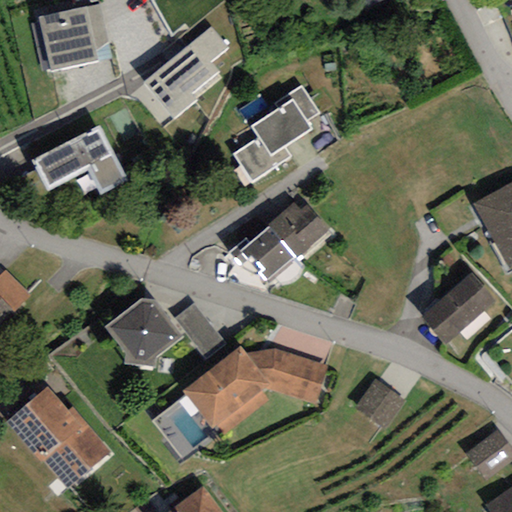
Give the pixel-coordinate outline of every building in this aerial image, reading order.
[(363,0),(369,13),(400,0),(363,0)] [(85,11),(38,22),(50,76),(98,65),(85,11)] [(229,51),(210,29),(142,86),(172,123),(196,103),(192,97),(220,73),(213,65),(229,51)] [(274,105),(279,112),(291,105),(304,125),(319,115),(302,88),(274,105)] [(304,125),(291,105),(279,112),(251,130),(257,140),(232,156),(250,184),(290,159),(284,150),(310,134),(304,125)] [(99,130),(31,166),(48,197),(87,175),(100,200),(128,185),(99,130)] [(511,186),(474,207),(511,273),(511,272),(511,186)] [(296,205),(268,230),(297,262),(328,233),(305,207),(301,210),(296,205)] [(297,262),(268,230),(240,256),(268,287),(297,262)] [(5,272),(0,277),(0,328),(31,296),(5,272)] [(470,278),(419,322),(443,350),(494,306),(470,278)] [(142,303),(105,332),(125,357),(124,369),(156,372),(157,359),(181,342),(155,306),(142,303)] [(226,345),(194,305),(174,320),(206,360),(226,345)] [(275,352),(244,357),(239,351),(182,397),(211,434),(224,423),(230,431),(268,400),(263,394),(266,391),(316,407),(327,368),(275,352)] [(375,382),(354,412),(383,432),(404,402),(375,382)] [(46,390),(3,429),(39,469),(42,467),(68,496),(112,456),(71,411),(67,414),(46,390)] [(464,458),(485,484),(511,462),(511,450),(497,431),(464,458)] [(511,511),(511,490),(481,511),(511,511)] [(218,511),(202,491),(174,511),(218,511)]
